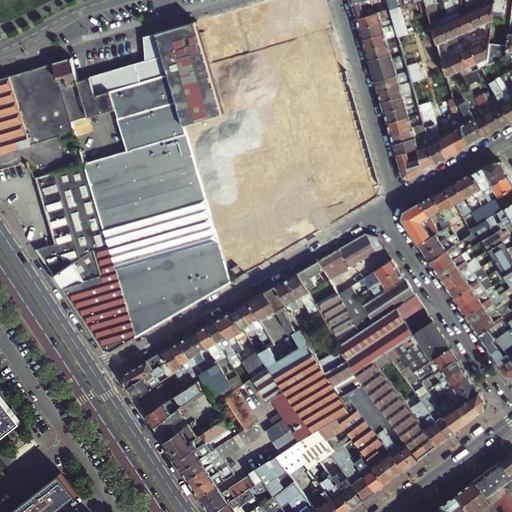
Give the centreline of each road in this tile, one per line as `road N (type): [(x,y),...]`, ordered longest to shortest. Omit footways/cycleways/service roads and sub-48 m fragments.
road 1 (residential): [(377,210),(96,376)]
road 2 (secondary): [(0,267),(162,511)]
road 3 (residential): [(377,210),(502,397)]
road 4 (residential): [(337,0),(394,200)]
road 5 (secondary): [(96,376),(0,229)]
road 6 (secondary): [(186,511),(96,376)]
road 7 (secondary): [(390,511),(511,420)]
road 8 (residential): [(507,138),(394,200)]
road 9 (residential): [(67,441),(0,336)]
road 10 (primary): [(0,52),(113,0)]
